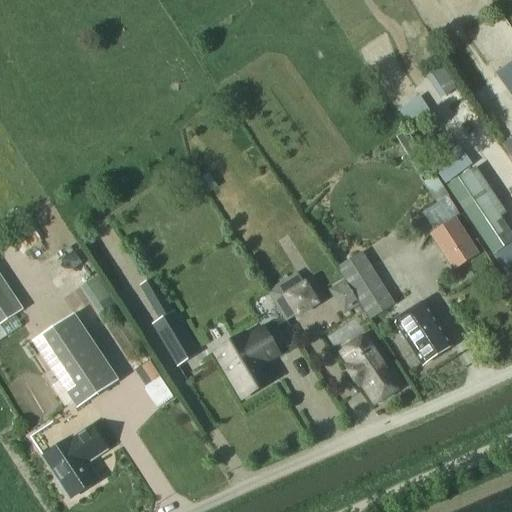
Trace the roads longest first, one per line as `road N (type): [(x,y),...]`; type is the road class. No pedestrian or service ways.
road 1 (unclassified): [(187,511),(511,373)]
road 2 (unclassified): [(347,511),(511,436)]
